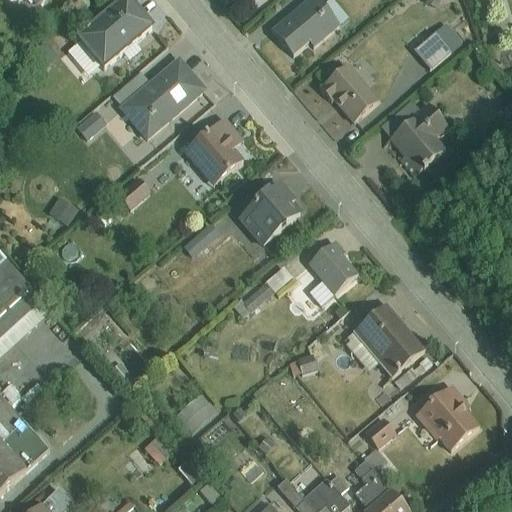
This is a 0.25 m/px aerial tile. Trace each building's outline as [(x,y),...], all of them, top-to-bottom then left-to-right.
[(349,29),(325,0),(314,0),(273,34),(294,59),(311,45),(318,54),(349,29)] [(128,2),(80,41),(103,69),(151,30),(128,2)] [(414,55),(431,74),(463,47),(446,28),(414,55)] [(358,59),(320,92),(331,105),(336,100),(356,123),(380,102),(368,87),(376,80),(358,59)] [(176,61),(120,109),(146,139),(202,90),(176,61)] [(451,129),(433,108),(393,143),(421,175),(446,153),(436,141),(451,129)] [(94,115),(77,132),(89,144),(106,127),(94,115)] [(213,132),(184,157),(212,189),(241,164),(213,132)] [(138,182),(117,201),(127,213),(149,194),(138,182)] [(293,205),(277,189),(239,226),(263,251),(295,220),(287,211),(293,205)] [(47,219),(66,232),(79,212),(59,200),(47,219)] [(97,215),(105,228),(122,217),(114,204),(97,215)] [(208,229),(182,251),(191,262),(217,239),(208,229)] [(332,248),(309,269),(334,298),(358,278),(332,248)] [(0,339),(40,303),(0,259),(0,339)] [(279,273),(241,304),(249,314),(287,282),(279,273)] [(386,307),(354,333),(392,379),(424,353),(386,307)] [(38,397),(69,362),(56,350),(24,385),(38,397)] [(296,380),(317,374),(313,358),(292,364),(296,380)] [(445,395),(418,419),(450,454),(476,431),(445,395)] [(0,495),(47,452),(0,401),(0,495)] [(382,424),(366,438),(377,451),(393,437),(382,424)] [(153,441),(145,457),(165,467),(173,451),(153,441)] [(391,493),(365,462),(354,472),(365,485),(354,494),(369,511),(391,493)] [(190,490),(199,484),(187,467),(178,473),(190,490)] [(348,511),(350,510),(340,499),(348,490),(335,477),(299,511),(348,511)] [(292,511),(294,511),(302,506),(287,484),(278,491),(292,511)] [(369,511),(368,511),(406,511),(391,493),(369,511)]
